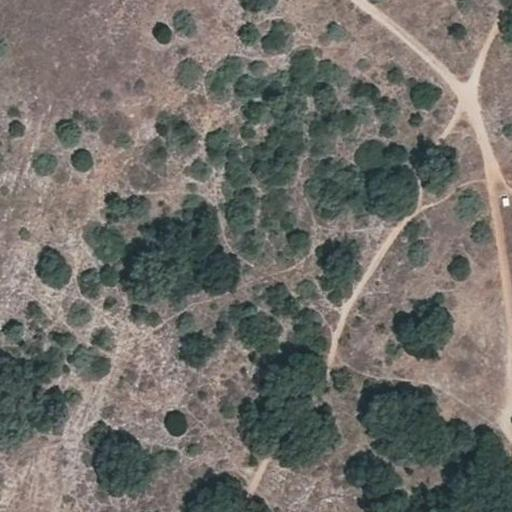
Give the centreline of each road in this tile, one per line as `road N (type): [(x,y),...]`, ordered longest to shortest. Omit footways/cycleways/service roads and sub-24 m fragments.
road 1 (track): [(239,511),(321,343),(511,0)]
road 2 (track): [(503,169),(511,396)]
road 3 (track): [(358,0),(430,58),(503,169)]
